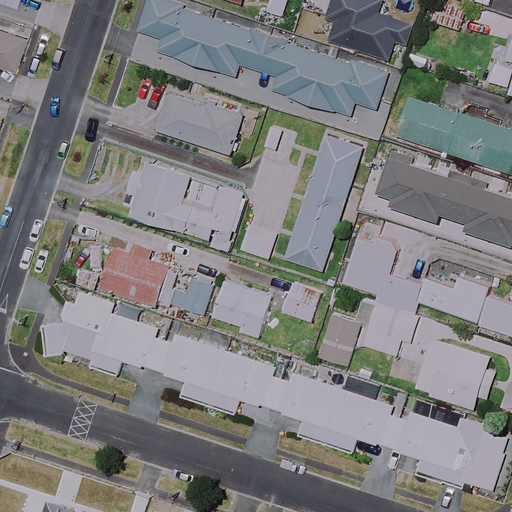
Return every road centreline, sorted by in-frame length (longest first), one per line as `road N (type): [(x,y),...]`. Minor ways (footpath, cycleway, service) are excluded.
road 1 (residential): [(0,392),(362,511)]
road 2 (residential): [(0,289),(94,0)]
